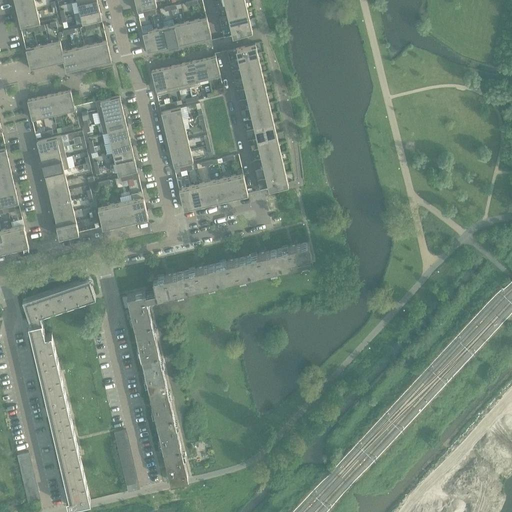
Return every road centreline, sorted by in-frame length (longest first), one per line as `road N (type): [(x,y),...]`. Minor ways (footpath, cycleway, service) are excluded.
road 1 (residential): [(49,509),(6,331),(12,314),(4,281)]
road 2 (residential): [(145,486),(107,327),(112,309),(102,259)]
road 3 (residential): [(113,0),(172,224)]
road 4 (residential): [(511,402),(414,511)]
road 5 (residential): [(52,253),(21,124)]
